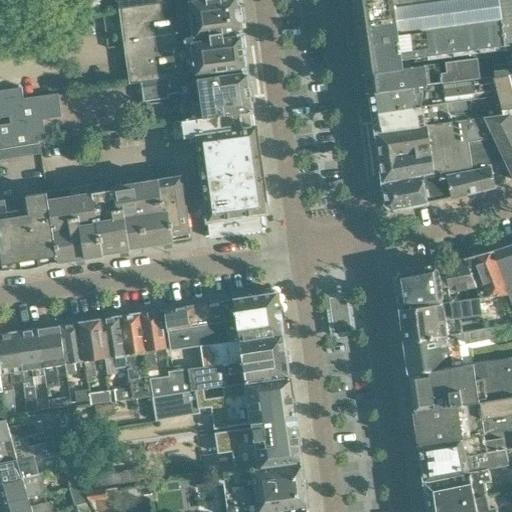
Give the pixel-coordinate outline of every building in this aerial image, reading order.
[(118,0),(120,10),(188,0),(118,0)] [(241,22),(238,6),(237,0),(188,0),(120,10),(125,47),(241,31),(240,22),(241,22)] [(511,0),(356,0),(360,26),(367,74),(478,59),(478,58),(511,53),(511,55),(511,54),(511,0)] [(247,68),(241,31),(125,47),(130,83),(130,84),(245,69),(247,68)] [(478,59),(367,74),(369,93),(480,78),(480,77),(478,59)] [(245,69),(141,83),(141,87),(143,101),(169,98),(168,94),(179,93),(183,95),(183,101),(180,105),(181,112),(185,115),(186,120),(186,121),(250,112),(252,112),(253,112),(251,101),(252,101),(249,83),(247,72),(245,72),(245,69)] [(511,73),(508,74),(494,76),(499,95),(503,114),(511,112),(511,73)] [(499,95),(494,76),(480,77),(480,78),(369,93),(372,112),(447,102),(499,95)] [(89,99),(115,100),(115,82),(89,81),(89,99)] [(0,94),(0,117),(10,116),(11,124),(0,125),(0,150),(20,147),(33,142),(39,141),(39,142),(46,140),(42,118),(54,116),(51,97),(50,95),(23,99),(23,96),(22,96),(15,97),(6,95),(2,95),(0,94)] [(448,112),(447,102),(372,112),(375,131),(473,117),(472,109),(448,112)] [(252,127),(250,112),(186,121),(186,120),(172,122),(174,139),(184,138),(196,136),(202,175),(202,178),(205,201),(209,235),(206,236),(206,237),(260,229),(267,228),(265,213),(267,213),(266,209),(255,127),(254,127),(252,127)] [(511,112),(503,114),(484,117),(494,137),(511,177),(511,112)] [(494,137),(484,117),(473,118),(473,117),(375,131),(376,137),(378,155),(461,143),(461,144),(466,144),(472,143),(471,140),(487,137),(487,138),(494,137)] [(490,168),(487,138),(487,137),(471,140),(472,143),(466,144),(467,153),(462,153),(463,165),(437,171),(439,176),(446,175),(451,198),(495,187),(490,168)] [(20,147),(0,150),(0,159),(41,154),(39,142),(39,141),(33,142),(20,147)] [(467,153),(466,144),(461,144),(461,143),(378,155),(381,177),(382,183),(437,171),(463,165),(462,153),(467,153)] [(445,199),(439,176),(437,171),(382,183),(385,205),(392,210),(429,203),(445,199)] [(190,238),(181,177),(159,180),(158,174),(47,191),(47,192),(48,198),(58,262),(103,255),(103,253),(131,249),(131,248),(190,238)] [(58,262),(48,198),(46,192),(26,196),(28,208),(7,211),(5,199),(0,199),(0,246),(4,270),(58,262)] [(511,249),(511,246),(492,252),(508,294),(509,294),(511,302),(511,249)] [(508,294),(492,252),(481,255),(464,259),(474,287),(476,287),(480,299),(489,297),(488,296),(508,294)] [(400,272),(395,279),(395,281),(400,311),(443,305),(443,303),(441,287),(448,286),(449,292),(451,302),(461,300),(459,290),(474,287),(464,259),(400,272)] [(280,307),(278,297),(278,295),(274,292),(218,301),(165,310),(168,330),(199,325),(281,312),(280,307)] [(347,296),(329,299),(334,334),(333,334),(333,335),(348,333),(348,332),(351,331),(353,331),(349,307),(348,307),(347,296)] [(459,320),(459,317),(481,313),(479,298),(461,300),(451,302),(443,303),(443,305),(400,311),(404,340),(404,341),(404,342),(447,335),(463,332),(461,320),(459,320)] [(148,369),(158,367),(155,350),(167,347),(161,310),(142,313),(147,351),(146,351),(148,369)] [(283,334),(281,319),(282,319),(281,312),(199,325),(168,330),(171,349),(201,346),(217,344),(283,334)] [(147,351),(142,313),(121,317),(126,354),(130,387),(132,399),(153,396),(150,378),(150,375),(149,375),(139,377),(136,353),(146,351),(147,351)] [(126,354),(121,317),(100,320),(105,358),(105,357),(108,374),(118,372),(115,356),(126,354)] [(105,358),(100,320),(80,323),(85,361),(88,374),(88,381),(93,381),(93,376),(97,376),(94,360),(105,358)] [(85,361),(80,323),(60,326),(65,364),(67,372),(75,371),(74,363),(85,361)] [(65,364),(60,326),(38,329),(44,375),(45,375),(47,387),(60,385),(57,365),(65,364)] [(498,337),(496,326),(463,332),(466,344),(498,337)] [(44,375),(38,329),(17,333),(24,381),(27,412),(38,411),(35,386),(34,377),(44,375)] [(24,381),(17,333),(0,335),(0,367),(3,390),(5,416),(16,414),(14,389),(13,383),(24,381)] [(217,344),(201,346),(204,366),(204,367),(286,356),(287,356),(283,334),(217,344)] [(462,365),(458,337),(448,338),(447,335),(404,342),(409,374),(462,367),(462,365)] [(235,384),(289,376),(286,356),(204,367),(204,366),(183,369),(173,370),(169,371),(169,375),(150,378),(153,396),(202,389),(203,389),(235,384)] [(511,357),(462,365),(462,367),(409,374),(414,412),(511,398),(511,357)] [(202,389),(153,396),(156,419),(200,413),(199,409),(212,407),(215,428),(251,423),(251,425),(296,419),(295,414),(293,404),(294,404),(292,395),(290,378),(289,377),(289,376),(235,384),(222,386),(223,395),(204,397),(203,389),(202,389)] [(132,399),(130,387),(109,390),(111,402),(132,399)] [(91,400),(90,393),(90,389),(75,391),(77,402),(91,400)] [(111,402),(109,390),(90,393),(91,400),(91,405),(111,402)] [(71,403),(70,396),(49,399),(50,408),(67,406),(71,403)] [(511,429),(511,398),(414,412),(419,444),(484,435),(484,434),(511,429)] [(115,414),(114,404),(95,405),(97,416),(115,414)] [(44,433),(42,421),(8,426),(7,419),(0,420),(0,440),(25,436),(44,433)] [(252,428),(215,433),(218,452),(231,450),(235,471),(301,461),(299,444),(298,435),(297,425),(296,419),(251,425),(252,428)] [(75,449),(72,429),(60,431),(64,451),(75,449)] [(509,465),(504,438),(485,441),(484,435),(419,444),(421,460),(424,483),(489,470),(489,469),(509,465)] [(48,453),(45,442),(27,446),(25,436),(0,440),(0,461),(35,456),(48,453)] [(78,466),(75,449),(64,451),(67,468),(78,466)] [(0,481),(39,473),(35,457),(35,456),(0,461),(0,481)] [(98,458),(83,459),(87,489),(142,482),(141,470),(122,472),(100,475),(98,458)] [(224,472),(222,472),(227,511),(295,511),(308,510),(305,490),(306,490),(304,479),(301,462),(302,462),(301,461),(235,471),(224,472)] [(80,484),(78,466),(67,468),(70,487),(80,484)] [(488,497),(485,482),(491,481),(489,470),(424,483),(427,509),(488,497)] [(29,497),(45,493),(42,481),(40,482),(38,475),(39,474),(39,473),(0,481),(0,502),(29,496),(29,497)] [(80,484),(70,487),(73,496),(83,493),(80,484)] [(121,498),(120,488),(105,490),(106,498),(89,500),(95,511),(124,511),(122,499),(121,498)] [(87,492),(85,492),(89,500),(106,498),(105,490),(87,492)] [(0,511),(50,511),(55,511),(52,501),(32,506),(29,497),(29,496),(0,502),(0,511)] [(497,511),(497,507),(490,508),(488,497),(427,509),(427,511),(497,511)] [(91,511),(87,503),(78,505),(79,511),(91,511)]
